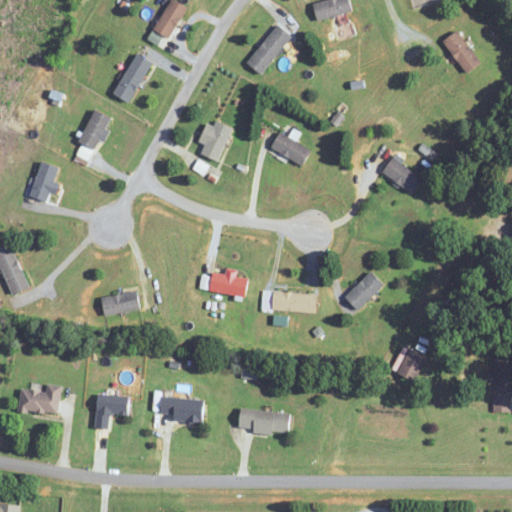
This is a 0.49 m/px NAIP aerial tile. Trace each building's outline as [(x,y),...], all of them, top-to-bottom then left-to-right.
[(171,0),(154,29),(170,38),(189,7),(176,0),(171,0)] [(353,11),(350,0),(323,0),(314,2),(318,19),(353,11)] [(292,35),(278,24),(249,63),(263,74),(292,35)] [(482,62),(458,30),(444,41),(468,73),(482,62)] [(153,62),(137,53),(115,93),(131,102),(153,62)] [(113,137),(103,109),(89,115),(92,125),(79,130),(87,150),(100,144),(99,142),(113,137)] [(205,143),(202,154),(222,160),(231,125),(216,121),(215,125),(207,122),(201,142),(205,143)] [(303,165),(312,150),(282,131),(272,147),(303,165)] [(384,171),(413,193),(424,178),(395,156),(384,171)] [(61,185),(54,182),(60,167),(43,161),(30,196),(54,205),(61,185)] [(10,242),(0,246),(0,262),(14,294),(30,287),(10,242)] [(246,297),(249,279),(238,277),(239,271),(227,268),(226,275),(214,272),(210,290),(246,297)] [(339,305),(347,314),(353,309),(356,312),(385,284),(373,272),(339,305)] [(103,297),(106,315),(141,309),(138,291),(103,297)] [(317,312),(318,294),(274,292),(273,310),(317,312)] [(413,380),(427,359),(412,349),(398,370),(413,380)] [(511,359),(495,359),(494,411),(511,412),(511,393),(511,392),(511,359)] [(62,385),(47,384),(47,391),(22,389),(20,411),(59,414),(62,385)] [(96,427),(110,428),(110,414),(129,414),(130,395),(98,394),(96,427)] [(205,398),(164,397),(163,416),(173,416),(173,421),(204,422),(205,398)] [(292,412),(241,408),(240,430),(290,434),(292,412)]
